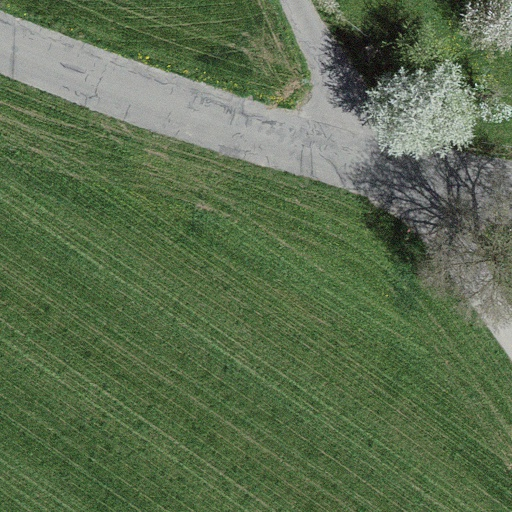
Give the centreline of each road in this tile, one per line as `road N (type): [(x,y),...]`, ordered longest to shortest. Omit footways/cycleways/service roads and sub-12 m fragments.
road 1 (unclassified): [(368,167),(205,126),(0,43)]
road 2 (unclassified): [(299,0),(368,167)]
road 3 (unclassified): [(511,193),(368,167)]
